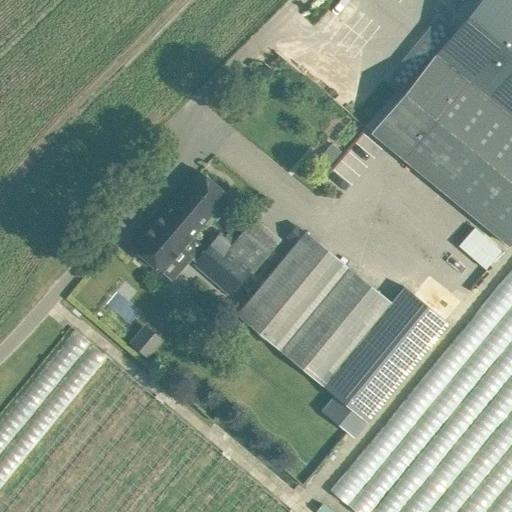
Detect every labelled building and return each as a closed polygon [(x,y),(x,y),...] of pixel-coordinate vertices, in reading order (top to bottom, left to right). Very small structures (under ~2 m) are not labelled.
[(404,92),(372,131),(510,245),(511,242),(511,0),(479,0),(454,31),(436,53),(411,83),(404,92)] [(342,94),(356,76),(296,29),(281,47),(342,94)] [(330,111),(310,93),(300,106),(307,113),(301,119),(314,130),(330,111)] [(334,164),(345,183),(363,173),(352,153),(334,164)] [(199,170),(133,248),(148,261),(160,271),(161,271),(171,259),(182,269),(191,257),(194,259),(193,260),(192,261),(227,291),(246,268),(252,273),(281,238),(254,215),(248,222),(232,243),(218,232),(206,247),(192,237),(227,195),(214,183),(199,170)] [(474,227),(458,245),(484,268),(499,251),(481,236),(482,234),(474,227)] [(304,231),(236,313),(335,396),(322,411),(353,437),(448,322),(404,286),(391,302),(304,231)] [(511,511),(511,265),(331,497),(350,511),(511,511)] [(468,266),(454,281),(466,291),(480,276),(468,266)] [(223,312),(209,328),(217,335),(231,319),(223,312)] [(128,344),(147,357),(160,337),(142,325),(128,344)] [(240,329),(234,337),(238,341),(245,333),(240,329)] [(293,511),(67,333),(0,416),(0,511),(293,511)]
